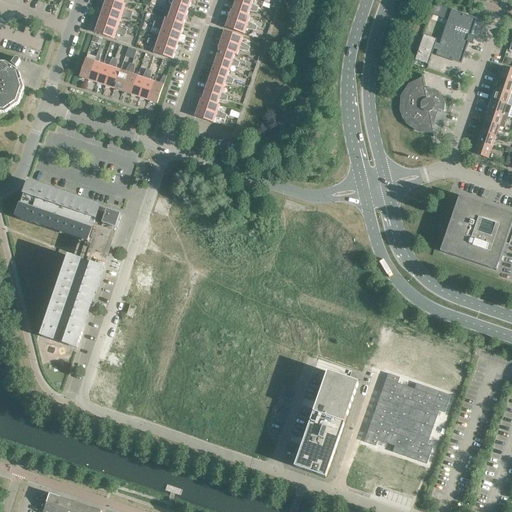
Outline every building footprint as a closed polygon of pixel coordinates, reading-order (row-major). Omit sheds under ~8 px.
[(106,0),(104,7),(131,17),(132,14),(124,10),(125,4),(123,4),(110,0),(106,0)] [(253,0),(236,0),(235,2),(257,10),(258,7),(252,4),(253,0)] [(189,8),(173,2),(172,7),(165,6),(164,9),(186,16),(189,8)] [(235,2),(233,10),(232,11),(248,16),(249,12),(257,13),(257,10),(235,2)] [(131,17),(104,7),(101,16),(119,22),(121,17),(131,19),(131,17)] [(186,16),(164,9),(163,11),(169,15),(168,19),(183,25),(183,24),(186,16)] [(231,10),(228,19),(256,29),(257,26),(248,22),(250,17),(248,16),(232,11),(233,10),(231,10)] [(415,61),(428,66),(434,49),(438,51),(437,55),(461,63),(468,41),(467,40),(468,36),(470,36),(476,19),(452,11),(440,45),(436,43),(437,40),(424,35),(415,61)] [(119,22),(101,16),(98,24),(126,34),(126,31),(118,27),(119,22)] [(154,22),(153,24),(181,34),(184,25),(183,24),(183,25),(168,19),(166,18),(164,23),(154,22)] [(256,29),(228,19),(225,28),(244,34),(246,29),(255,31),(256,29)] [(126,34),(98,24),(95,33),(113,39),(115,34),(125,36),(126,34)] [(181,34),(153,24),(153,26),(161,31),(160,36),(178,42),(181,34)] [(243,37),(224,31),(221,40),(249,49),(250,47),(241,42),(243,37)] [(94,36),(92,42),(100,45),(102,39),(94,36)] [(178,42),(160,36),(158,40),(148,39),(148,41),(175,51),(178,42)] [(249,49),(221,40),(218,49),(219,49),(235,54),(237,55),(239,50),(248,52),(249,49)] [(175,51),(148,41),(147,43),(155,48),(154,53),(172,60),(175,51)] [(219,49),(217,57),(239,65),(240,62),(233,59),(235,54),(219,49)] [(91,61),(86,59),(80,77),(89,81),(98,53),(96,52),(91,61)] [(100,54),(98,53),(89,81),(97,83),(103,65),(99,63),(100,54)] [(239,65),(217,57),(214,66),(229,71),(231,66),(238,68),(239,65)] [(108,66),(103,65),(97,83),(106,86),(115,59),(113,58),(108,66)] [(15,60),(12,64),(10,63),(9,64),(7,63),(6,63),(0,62),(0,113),(5,113),(6,113),(19,104),(19,103),(24,89),(24,88),(20,73),(19,72),(17,71),(18,69),(16,68),(20,63),(20,62),(20,61),(20,60),(19,59),(18,59),(17,59),(16,59),(15,60)] [(117,59),(115,59),(106,86),(114,89),(120,71),(116,69),(117,59)] [(125,72),(120,71),(114,89),(123,92),(132,64),(130,64),(125,72)] [(134,65),(132,64),(123,92),(131,95),(137,76),(133,75),(134,65)] [(229,71),(214,66),(211,74),(233,82),(234,79),(227,76),(229,71)] [(511,69),(503,67),(500,78),(511,82),(511,69)] [(142,78),(137,76),(131,95),(140,98),(149,70),(147,69),(142,78)] [(151,71),(149,70),(140,98),(148,101),(154,82),(150,81),(151,71)] [(233,82),(211,74),(208,83),(223,88),(225,83),(232,85),(233,82)] [(159,84),(154,82),(148,101),(157,104),(167,76),(164,75),(159,84)] [(422,82),(422,78),(408,85),(401,97),(400,97),(400,111),(400,112),(406,124),(407,125),(418,132),(433,133),(432,130),(432,126),(437,109),(444,112),(444,111),(445,102),(441,94),(433,89),(424,88),(423,81),(422,82)] [(511,89),(511,82),(500,78),(496,89),(510,94),(511,89)] [(223,88),(208,83),(205,91),(227,99),(228,96),(222,93),(223,88)] [(510,94),(496,89),(492,100),(507,105),(510,94)] [(205,91),(202,99),(202,100),(217,105),(219,101),(226,102),(227,99),(205,91)] [(201,99),(198,108),(226,117),(227,115),(218,111),(220,105),(217,105),(202,100),(202,99),(201,99)] [(507,105),(492,100),(489,110),(503,115),(507,105)] [(226,117),(198,108),(195,117),(214,123),(215,118),(225,120),(226,117)] [(503,115),(489,110),(485,121),(499,126),(503,115)] [(499,126),(485,121),(481,132),(496,137),(499,126)] [(496,137),(481,132),(477,143),(492,148),(496,137)] [(492,148),(477,143),(474,154),(488,159),(492,148)] [(105,264),(106,265),(117,234),(115,233),(121,216),(100,208),(101,207),(28,182),(16,218),(89,243),(93,231),(97,232),(88,259),(90,259),(88,263),(69,256),(44,329),(41,337),(77,349),(80,341),(105,269),(103,268),(105,264)] [(511,224),(511,213),(459,195),(440,251),(496,271),(511,224)] [(126,316),(132,319),(136,307),(130,304),(126,316)] [(327,372),(309,425),(340,436),(358,383),(327,372)] [(392,452),(427,464),(433,446),(427,444),(439,410),(444,412),(450,395),(416,383),(414,389),(397,383),(399,378),(387,374),(364,442),(376,446),(378,440),(394,446),(392,452)] [(309,425),(294,467),(326,478),(340,436),(309,425)] [(50,494),(49,496),(43,511),(55,511),(60,497),(50,494)] [(66,511),(71,501),(60,497),(55,511),(66,511)] [(78,511),(81,504),(71,501),(66,511),(78,511)]
